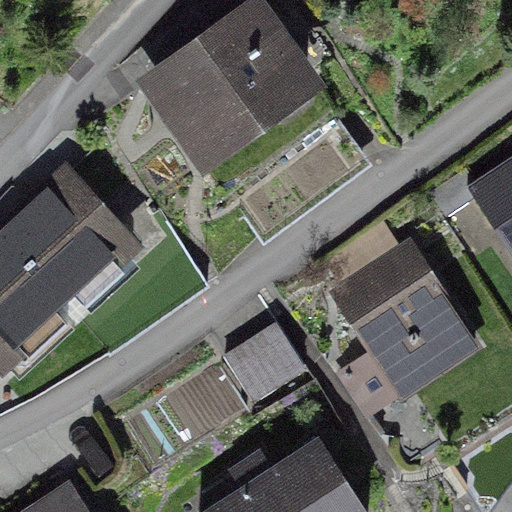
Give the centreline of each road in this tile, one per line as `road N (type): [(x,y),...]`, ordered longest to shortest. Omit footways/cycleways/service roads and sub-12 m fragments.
road 1 (residential): [(511,98),(241,299),(0,430)]
road 2 (residential): [(0,164),(149,0)]
